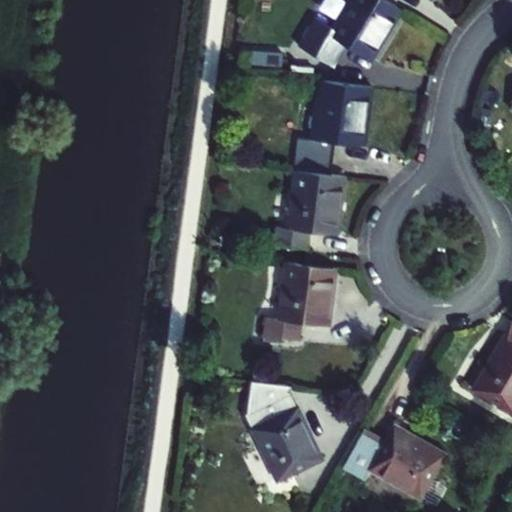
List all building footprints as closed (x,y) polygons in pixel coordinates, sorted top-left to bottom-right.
[(396,11),(377,0),(343,0),(319,38),(303,29),(292,47),(329,68),(339,49),(363,64),(396,11)] [(358,149),(365,92),(314,86),(307,145),(287,142),(283,176),(323,182),(328,145),(358,149)] [(511,98),(502,117),(511,122),(511,98)] [(323,182),(283,176),(274,248),(300,252),(302,234),(327,237),(334,184),(323,182)] [(314,332),(322,271),(272,264),(265,326),(240,322),(238,340),(285,346),(288,329),(314,332)] [(511,331),(506,329),(468,399),(509,422),(511,416),(511,331)] [(273,391),(241,387),(237,419),(234,420),(263,485),(307,464),(273,396),(273,391)] [(369,438),(355,430),(337,458),(351,467),(369,438)] [(428,456),(391,434),(366,477),(402,497),(428,456)]
